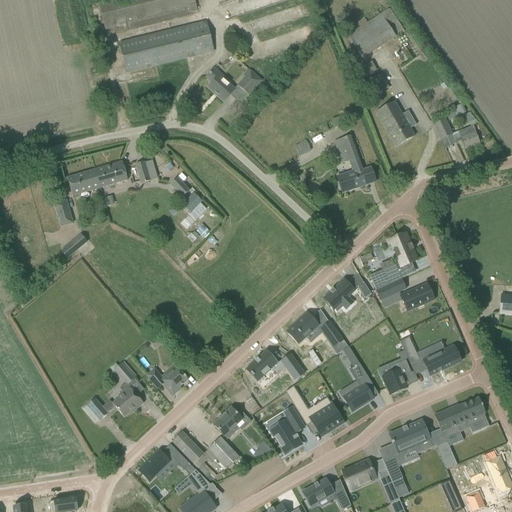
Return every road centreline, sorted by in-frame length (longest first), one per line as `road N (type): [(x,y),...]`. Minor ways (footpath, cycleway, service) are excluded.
road 1 (residential): [(102,485),(347,253)]
road 2 (residential): [(347,253),(198,129),(165,126),(58,148)]
road 3 (residential): [(237,511),(412,406),(485,375)]
road 4 (residential): [(485,375),(408,194)]
